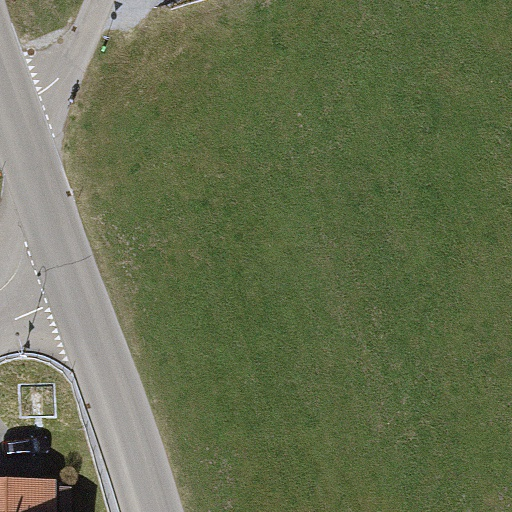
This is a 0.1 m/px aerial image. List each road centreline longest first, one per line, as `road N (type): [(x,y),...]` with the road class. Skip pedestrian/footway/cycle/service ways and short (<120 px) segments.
road 1 (tertiary): [(76,294),(151,511)]
road 2 (tertiary): [(12,110),(76,294)]
road 3 (unclassified): [(12,110),(60,77),(100,0)]
